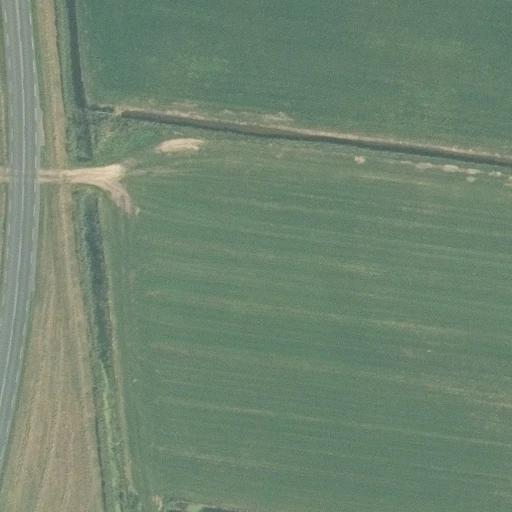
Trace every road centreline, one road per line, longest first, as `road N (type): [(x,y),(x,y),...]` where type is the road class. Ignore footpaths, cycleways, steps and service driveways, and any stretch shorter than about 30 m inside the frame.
road 1 (track): [(110,175),(166,146),(199,141),(511,184)]
road 2 (primary): [(21,233),(15,0)]
road 3 (primary): [(21,233),(0,402)]
